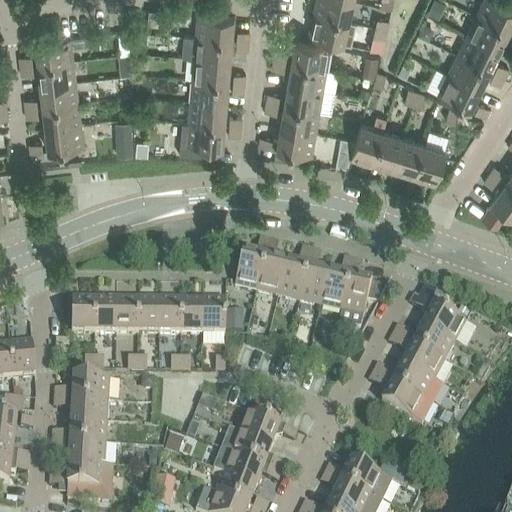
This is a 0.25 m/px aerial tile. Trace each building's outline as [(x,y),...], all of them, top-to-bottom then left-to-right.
[(348,22),(352,1),(346,0),(315,0),(313,14),(348,22)] [(483,0),(475,16),(508,32),(511,23),(511,8),(494,0),(483,0)] [(343,45),(348,22),(313,14),(308,37),(343,45)] [(197,15),(195,37),(231,40),(233,18),(197,15)] [(508,32),(475,16),(466,36),(498,52),(508,32)] [(376,19),(374,28),(386,31),(389,22),(376,19)] [(374,28),(372,37),(384,40),(386,31),(374,28)] [(237,31),(236,41),(248,42),(249,32),(237,31)] [(195,37),(183,36),(181,58),(193,59),(229,62),(231,40),(195,37)] [(466,36),(457,55),(489,71),(498,52),(466,36)] [(34,43),(37,65),(73,61),(70,38),(34,43)] [(235,50),(248,51),(248,42),(236,41),(235,50)] [(291,64),(326,70),(330,48),(294,42),(291,64)] [(273,61),(286,63),(287,54),(275,52),(273,61)] [(457,55),(447,75),(479,90),(489,71),(457,55)] [(19,58),(20,67),(32,66),(31,56),(19,58)] [(193,59),(192,80),(227,83),(229,62),(193,59)] [(37,65),(40,87),(75,82),(73,61),(37,65)] [(286,63),(273,61),(272,70),(284,72),(286,63)] [(326,70),(291,64),(287,85),(322,91),(326,70)] [(493,73),(504,79),(509,70),(497,65),(493,73)] [(20,67),(21,77),(33,75),(32,66),(20,67)] [(504,79),(493,73),(489,82),(500,87),(504,79)] [(232,84),(245,85),(246,75),(233,74),(232,84)] [(373,86),(382,88),(385,77),(376,74),(373,86)] [(479,90),(447,75),(437,95),(469,111),(479,90)] [(192,80),(190,102),(226,105),(227,83),(192,80)] [(40,87),(42,108),(78,104),(75,82),(40,87)] [(245,85),(232,84),(231,93),(244,94),(245,85)] [(287,85),(283,107),(319,113),(322,91),(287,85)] [(404,103),(413,105),(417,93),(408,91),(404,103)] [(417,93),(413,105),(422,108),(426,96),(417,93)] [(266,103),(278,106),(280,96),(268,94),(266,103)] [(24,101),(25,110),(37,109),(36,99),(24,101)] [(224,126),(226,105),(190,102),(188,123),(224,126)] [(278,106),(266,103),(264,113),(277,115),(278,106)] [(78,104),(42,108),(44,129),(81,125),(78,104)] [(474,113),(485,118),(489,110),(478,104),(474,113)] [(283,107),(279,128),(315,134),(319,113),(283,107)] [(37,109),(25,110),(26,120),(38,118),(37,109)] [(445,121),(454,124),(458,112),(449,109),(445,121)] [(229,127),(241,128),(242,119),(229,117),(229,127)] [(222,149),(224,126),(188,123),(182,123),(179,155),(209,158),(209,148),(222,149)] [(81,125),(44,129),(47,152),(83,148),(81,125)] [(350,159),(372,166),(382,132),(360,125),(350,159)] [(228,136),(240,137),(241,128),(229,127),(228,136)] [(315,134),(279,128),(277,141),(272,140),(271,149),(311,156),(315,134)] [(372,166),(392,172),(403,138),(382,132),(372,166)] [(271,149),(272,140),(260,138),(258,147),(271,149)] [(423,145),(403,138),(392,172),(413,179),(423,145)] [(29,145),(30,154),(43,153),(41,143),(29,145)] [(136,156),(146,157),(147,145),(137,144),(136,156)] [(445,151),(423,145),(413,179),(435,186),(445,151)] [(489,175),(499,182),(504,174),(494,167),(489,175)] [(511,171),(503,185),(511,190),(511,171)] [(499,182),(489,175),(483,183),(494,190),(499,182)] [(511,190),(503,185),(480,218),(496,228),(506,214),(511,218),(511,190)] [(257,252),(266,254),(269,242),(260,239),(257,252)] [(269,242),(266,254),(275,256),(278,244),(269,242)] [(299,261),(308,264),(311,251),(302,249),(299,261)] [(308,264),(318,266),(320,254),(311,251),(308,264)] [(235,288),(257,293),(265,258),(243,253),(235,288)] [(257,293),(278,298),(285,263),(265,258),(257,293)] [(340,276),(328,273),(320,308),(341,313),(353,261),(344,259),(340,276)] [(353,261),(341,313),(338,325),(360,330),(367,302),(377,305),(386,289),(374,286),(371,283),(358,280),(362,263),(353,261)] [(278,298),(299,303),(307,268),(285,263),(278,298)] [(299,303),(320,308),(328,273),(307,268),(299,303)] [(71,335),(94,335),(95,299),(72,299),(71,335)] [(94,335),(116,335),(116,300),(95,299),(94,335)] [(414,307),(425,313),(429,305),(418,299),(414,307)] [(116,335),(137,336),(138,300),(116,300),(116,335)] [(137,336),(159,336),(159,300),(138,300),(137,336)] [(159,336),(180,336),(181,300),(159,300),(159,336)] [(180,336),(202,336),(202,300),(181,300),(180,336)] [(202,300),(202,336),(225,336),(225,300),(202,300)] [(434,307),(423,327),(455,344),(465,324),(434,307)] [(423,327),(413,346),(444,363),(455,344),(423,327)] [(397,338),(408,344),(413,336),(402,330),(397,338)] [(408,344),(397,338),(393,346),(404,352),(408,344)] [(55,356),(69,357),(69,342),(56,341),(55,356)] [(32,343),(9,345),(12,381),(35,379),(32,343)] [(408,355),(402,365),(434,382),(444,363),(413,346),(408,344),(404,352),(408,355)] [(9,345),(0,345),(0,381),(12,381),(9,345)] [(84,372),(94,372),(94,359),(85,359),(84,372)] [(94,359),(94,372),(103,372),(104,360),(94,359)] [(128,372),(137,372),(137,360),(128,360),(128,372)] [(137,372),(147,372),(147,360),(137,360),(137,372)] [(171,373),(180,373),(180,360),(171,360),(171,373)] [(180,373),(190,373),(190,360),(180,360),(180,373)] [(215,373),(225,373),(225,361),(215,360),(215,373)] [(434,382),(402,365),(397,376),(392,374),(388,382),(424,401),(433,406),(438,397),(443,387),(434,382)] [(377,376),(388,382),(392,374),(381,368),(377,376)] [(372,385),(383,390),(388,382),(377,376),(372,385)] [(67,391),(67,400),(108,402),(109,380),(73,377),(72,391),(67,391)] [(388,393),(381,404),(413,421),(422,426),(427,416),(433,406),(424,401),(388,382),(383,390),(388,393)] [(54,399),(67,400),(67,391),(55,390),(54,399)] [(13,412),(14,400),(5,398),(3,411),(13,412)] [(67,400),(54,399),(54,409),(66,410),(67,400)] [(13,412),(22,413),(23,401),(14,400),(13,412)] [(71,410),(70,422),(106,424),(108,402),(67,400),(66,410),(71,410)] [(247,413),(239,435),(272,448),(277,435),(281,437),(285,428),(247,413)] [(0,416),(0,439),(14,441),(16,419),(0,416)] [(20,428),(33,430),(34,421),(21,419),(20,428)] [(70,422),(69,443),(105,446),(106,424),(70,422)] [(281,437),(293,441),(297,433),(285,428),(281,437)] [(52,443),(64,443),(65,434),(53,433),(52,443)] [(239,435),(231,455),(269,469),(272,461),(268,459),(272,448),(239,435)] [(0,439),(0,461),(11,463),(14,441),(0,439)] [(64,443),(52,443),(51,452),(64,453),(64,443)] [(69,443),(68,465),(104,467),(104,466),(105,446),(69,443)] [(16,463),(29,465),(30,455),(17,454),(16,463)] [(231,455),(223,475),(256,488),(261,477),(265,478),(269,469),(231,455)] [(11,463),(0,461),(0,484),(9,485),(11,463)] [(269,469),(280,474),(284,465),(272,461),(269,469)] [(345,474),(341,472),(336,480),(382,503),(392,482),(351,462),(345,474)] [(29,465),(16,463),(15,473),(27,474),(29,465)] [(67,478),(62,478),(50,478),(50,487),(61,488),(61,494),(67,495),(67,500),(110,502),(112,467),(104,466),(104,467),(68,465),(67,478)] [(329,466),(325,475),(336,480),(341,472),(329,466)] [(265,478),(277,483),(280,474),(269,469),(265,478)] [(223,475),(215,495),(249,508),(256,488),(223,475)] [(321,483),(332,489),(336,480),(325,475),(321,483)] [(158,476),(152,504),(164,506),(166,498),(170,499),(174,479),(158,476)] [(377,511),(382,503),(336,480),(332,489),(336,491),(331,502),(351,511),(377,511)] [(247,511),(249,508),(215,495),(208,511),(247,511)] [(253,510),(258,511),(265,511),(268,506),(257,501),(253,510)] [(326,511),(324,511),(321,511),(320,511),(351,511),(331,502),(326,511)]
